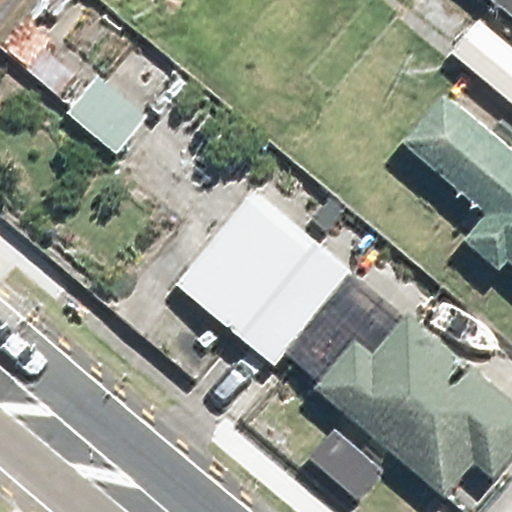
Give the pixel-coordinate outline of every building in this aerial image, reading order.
[(511,0),(485,0),(511,23),(511,0)] [(511,53),(475,21),(445,55),(511,113),(511,53)] [(89,76),(55,118),(114,166),(148,124),(89,76)] [(464,234),(511,270),(511,167),(434,110),(405,149),(484,208),(464,234)] [(172,286),(270,367),(343,279),(246,198),(172,286)] [(511,405),(396,307),(314,402),(436,506),(511,417),(511,405)]
